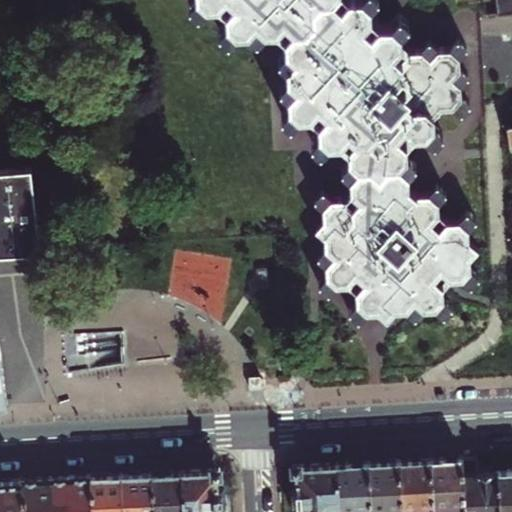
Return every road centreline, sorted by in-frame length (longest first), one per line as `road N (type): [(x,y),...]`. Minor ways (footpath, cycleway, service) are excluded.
road 1 (secondary): [(256,429),(0,442)]
road 2 (secondary): [(511,414),(256,429)]
